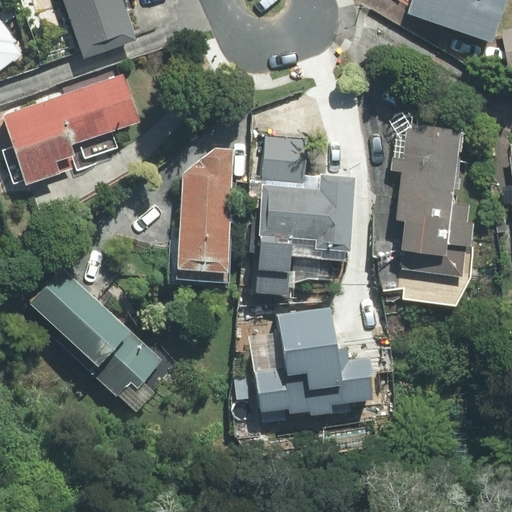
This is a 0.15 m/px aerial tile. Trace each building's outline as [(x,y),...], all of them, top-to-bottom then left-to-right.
[(128,39),(113,0),(53,0),(74,58),(128,39)] [(498,0),(404,0),(400,10),(481,42),(498,0)] [(0,68),(29,48),(4,13),(0,15),(0,68)] [(511,27),(496,31),(503,63),(511,61),(511,27)] [(61,145),(132,121),(116,74),(0,112),(0,140),(16,187),(70,169),(61,145)] [(399,120),(381,268),(455,277),(464,201),(445,198),(453,127),(399,120)] [(309,244),(340,246),(344,181),(316,179),(315,186),(297,185),(300,136),(257,133),(246,295),(277,297),(281,237),(310,238),(309,244)] [(209,146),(174,171),(168,264),(217,268),(226,147),(209,146)] [(511,156),(503,157),(511,236),(511,156)] [(62,263),(21,303),(127,411),(168,371),(62,263)] [(285,334),(265,334),(264,364),(283,365),(285,334)]
